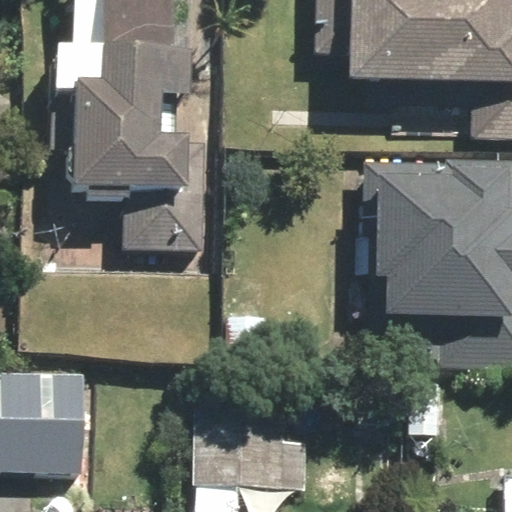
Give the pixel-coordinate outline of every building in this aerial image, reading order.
[(52,166),(51,216),(72,216),(72,223),(113,224),(112,265),(195,265),(196,157),(144,156),(144,121),(174,121),(174,74),(154,74),(154,0),(57,0),(57,73),(34,73),(34,117),(43,117),(42,166),(52,166)] [(511,0),(305,0),(304,68),(329,68),(328,107),(464,109),(463,152),(511,152),(511,0)] [(511,179),(353,176),(350,300),(358,300),(357,351),(384,351),(384,376),(511,378),(511,234),(510,235),(511,179)] [(83,374),(0,372),(0,470),(80,472),(83,374)] [(445,400),(399,398),(397,449),(443,451),(445,400)] [(229,511),(230,502),(298,505),(300,455),(185,451),(183,501),(188,501),(187,511),(229,511)]
